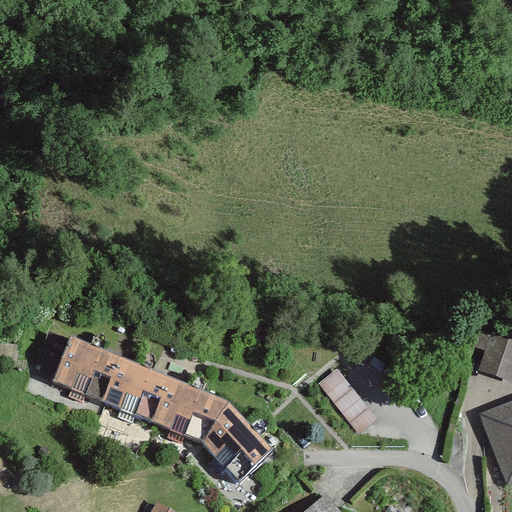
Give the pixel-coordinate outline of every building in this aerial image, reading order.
[(511,346),(484,340),(476,372),(511,381),(511,346)] [(223,405),(69,342),(51,385),(200,446),(238,491),(265,455),(223,405)] [(337,369),(318,384),(358,435),(377,420),(337,369)] [(511,404),(479,417),(504,485),(511,481),(511,404)] [(344,511),(325,491),(302,511),(344,511)] [(168,511),(153,503),(147,511),(168,511)]
